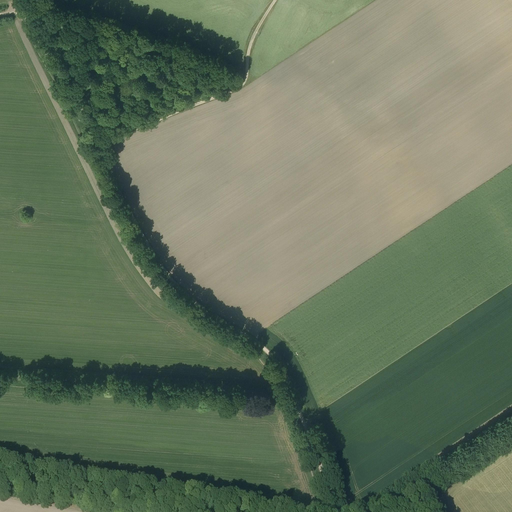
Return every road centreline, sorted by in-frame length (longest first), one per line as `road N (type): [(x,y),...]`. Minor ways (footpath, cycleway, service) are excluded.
road 1 (track): [(291,394),(272,357),(165,273),(22,11)]
road 2 (track): [(0,378),(291,394)]
road 3 (track): [(187,511),(0,479)]
road 4 (track): [(511,426),(385,511)]
road 5 (track): [(335,511),(291,394)]
